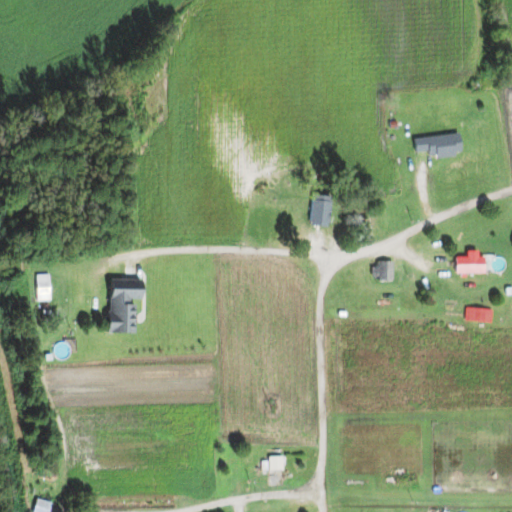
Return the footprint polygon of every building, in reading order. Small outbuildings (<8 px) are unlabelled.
[(121,96),(129,103),(156,72),(148,65),(121,96)] [(416,153),(451,153),(451,143),(416,143),(416,153)] [(328,197),(310,196),(309,227),(327,227),(328,197)] [(454,272),(480,272),(480,250),(466,250),(466,255),(454,255),(454,272)] [(370,282),(391,282),(391,262),(370,262),(370,282)] [(106,331),(133,331),(133,298),(139,298),(139,283),(107,282),(106,331)] [(47,511),(49,501),(34,499),(32,511),(47,511)]
